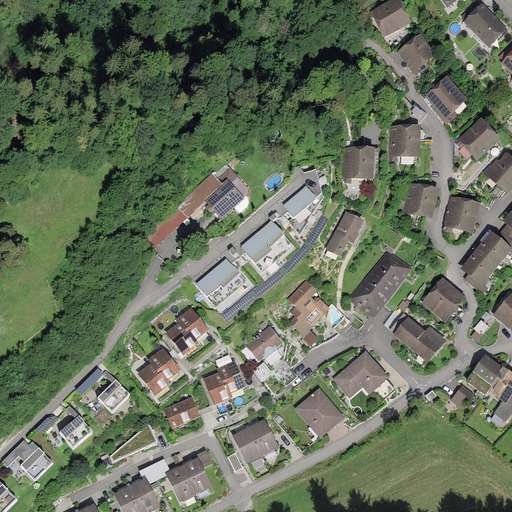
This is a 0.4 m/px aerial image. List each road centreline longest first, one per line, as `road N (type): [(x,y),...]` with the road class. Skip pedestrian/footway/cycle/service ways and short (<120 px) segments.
road 1 (residential): [(0,457),(98,359),(137,301),(173,283),(298,184)]
road 2 (residential): [(239,493),(203,434),(69,498)]
road 3 (residential): [(423,387),(364,430),(239,493)]
road 4 (residential): [(468,358),(461,326),(469,303),(453,267),(498,202)]
